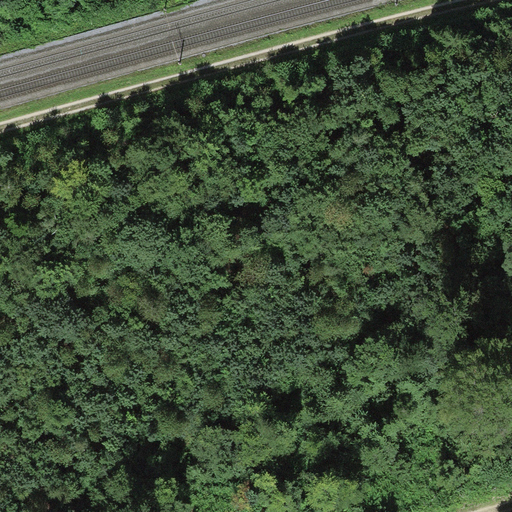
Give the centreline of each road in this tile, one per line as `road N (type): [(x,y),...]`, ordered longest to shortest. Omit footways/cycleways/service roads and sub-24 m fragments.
road 1 (track): [(105,511),(419,281),(511,226)]
road 2 (track): [(476,0),(0,130)]
